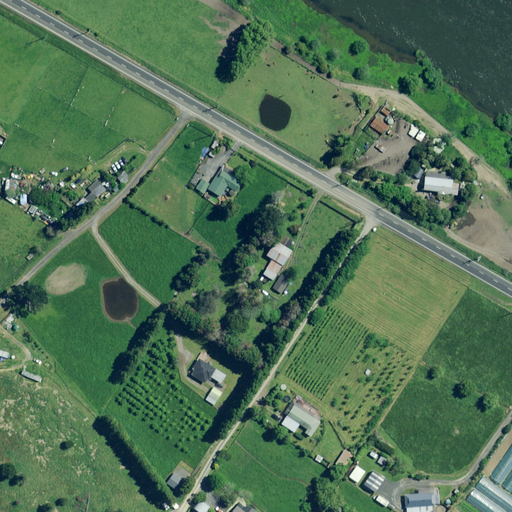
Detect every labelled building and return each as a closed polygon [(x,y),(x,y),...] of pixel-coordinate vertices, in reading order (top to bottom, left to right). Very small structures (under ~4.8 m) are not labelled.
[(386,105),(380,111),(387,118),(393,112),(386,105)] [(389,126),(376,116),(369,126),(382,136),(389,126)] [(386,150),(379,143),(375,147),(382,154),(386,150)] [(223,165),(209,185),(202,179),(196,189),(203,194),(207,189),(220,197),(227,186),(236,192),(243,182),(234,175),(235,173),(223,165)] [(419,165),(413,174),(419,178),(425,168),(419,165)] [(453,174),(447,173),(426,171),(424,190),(438,191),(437,194),(457,196),(458,184),(452,183),(452,180),(453,174)] [(17,181),(11,180),(6,179),(4,192),(9,193),(9,190),(16,191),(17,181)] [(97,198),(106,190),(97,180),(88,189),(97,198)] [(121,189),(118,185),(113,190),(116,193),(121,189)] [(106,190),(97,198),(103,204),(112,196),(106,190)] [(272,259),(283,266),(292,251),(275,241),(266,256),(272,259)] [(283,266),(272,259),(263,274),(274,281),(283,266)] [(226,376),(199,359),(193,368),(195,369),(191,375),(205,383),(209,376),(221,383),(226,376)] [(222,393),(214,388),(206,400),(214,405),(222,393)] [(315,416),(292,401),(283,414),(287,417),(281,424),(294,433),(299,425),(308,430),(312,424),(310,423),(315,416)] [(353,455),(345,450),(335,465),(343,470),(353,455)] [(331,463),(318,455),(315,460),(328,467),(331,463)] [(387,460),(381,457),(377,462),(383,466),(387,460)] [(366,478),(362,484),(365,486),(362,490),(372,496),(386,475),(377,468),(369,480),(366,478)] [(185,481),(174,474),(167,484),(178,491),(185,481)] [(435,506),(434,489),(418,490),(418,494),(404,495),(405,511),(431,511),(431,506),(435,506)] [(389,502),(379,496),(376,500),(386,507),(389,502)] [(193,511),(205,511),(209,507),(199,500),(193,508),(195,510),(193,511)]
